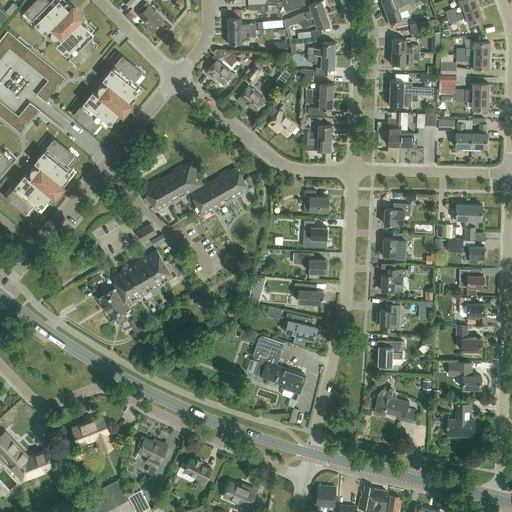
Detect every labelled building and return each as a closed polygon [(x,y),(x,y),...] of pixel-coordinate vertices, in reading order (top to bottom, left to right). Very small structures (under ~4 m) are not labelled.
[(54,28),(52,29),(51,30),(51,32),(51,33),(51,34),(51,35),(51,36),(52,38),(53,38),(54,39),(56,39),(57,39),(58,39),(59,38),(60,37),(62,36),(64,38),(58,44),(71,57),(68,60),(75,67),(98,44),(91,37),(94,35),(91,32),(94,29),(64,0),(36,0),(22,14),(30,22),(33,19),(45,32),(52,25),(54,28)] [(300,21),(325,12),(323,6),(325,5),(323,0),(322,0),(321,0),(319,0),(309,4),(311,10),(304,12),(291,16),(282,19),(285,26),(300,21)] [(310,0),(295,0),(283,5),(285,11),(311,2),(310,0)] [(383,5),(385,10),(411,1),(410,0),(397,0),(396,1),(395,0),(379,0),(382,6),(383,5)] [(464,10),(479,5),(476,0),(457,0),(460,7),(463,6),(464,10)] [(409,15),(408,10),(413,8),(411,1),(385,10),(387,16),(385,16),(388,25),(397,22),(398,25),(408,24),(405,17),(409,15)] [(153,30),(163,20),(149,5),(146,2),(138,10),(141,13),(139,15),(153,30)] [(479,5),(464,10),(469,23),(470,23),(471,26),(477,23),(476,21),(483,18),(479,5)] [(447,17),(457,13),(455,7),(445,11),(447,17)] [(0,15),(6,20),(9,16),(0,8),(0,15)] [(325,12),(300,21),(302,27),(308,25),(315,22),(317,28),(329,23),(325,12)] [(457,13),(447,17),(449,23),(459,20),(457,13)] [(228,30),(255,30),(255,22),(248,22),(241,22),(241,17),(228,17),(228,18),(226,18),(226,25),(228,25),(228,30)] [(410,29),(422,27),(438,24),(437,19),(421,21),(421,22),(409,24),(410,29)] [(298,38),(321,34),(321,27),(309,31),(297,32),(298,38)] [(7,30),(3,36),(13,44),(17,38),(7,30)] [(255,30),(228,30),(228,36),(226,36),(226,42),(228,42),(228,43),(241,43),(241,37),(249,37),(256,37),(255,30)] [(321,34),(298,38),(290,39),(290,44),(311,41),(322,41),(321,34)] [(3,36),(0,39),(0,41),(8,49),(9,48),(13,44),(3,36)] [(9,48),(22,58),(30,49),(17,38),(13,44),(9,48)] [(392,51),(419,52),(419,45),(405,44),(405,39),(392,38),(390,40),(390,45),(392,47),(392,51)] [(0,41),(0,50),(4,54),(8,49),(0,41)] [(307,53),(335,55),(335,48),(337,48),(337,43),(335,43),(335,42),(322,41),(322,48),(313,48),(313,47),(307,47),(307,53)] [(455,54),(489,55),(490,42),(471,41),(471,47),(466,47),(466,48),(456,47),(455,54)] [(287,51),(287,43),(273,42),(273,50),(287,51)] [(438,52),(438,46),(439,46),(439,44),(431,43),(431,51),(438,52)] [(30,49),(22,58),(27,62),(34,52),(30,49)] [(418,59),(419,52),(392,51),(392,56),(389,57),(389,62),(391,64),(407,65),(413,61),(413,59),(418,59)] [(34,52),(27,62),(32,66),(39,56),(34,52)] [(307,53),(306,61),(321,61),(321,67),(334,68),(335,55),(307,53)] [(109,87),(107,85),(106,84),(105,84),(104,84),(102,84),(101,84),(100,85),(99,86),(98,87),(98,88),(98,89),(98,91),(98,92),(99,93),(100,94),(102,95),(100,98),(93,92),(81,106),(78,103),(71,112),(97,132),(103,124),(106,127),(108,124),(111,127),(142,90),(138,87),(141,84),(138,82),(144,74),(119,54),(112,62),(115,65),(104,78),(111,84),(109,87)] [(489,68),(489,55),(455,54),(455,61),(465,61),(466,60),(474,61),(474,67),(475,67),(475,71),(482,71),(482,68),(489,68)] [(39,56),(32,66),(36,70),(44,60),(39,56)] [(44,60),(36,70),(41,74),(49,64),(44,60)] [(224,84),(233,74),(216,60),(206,73),(213,79),(215,76),(224,84)] [(261,70),(260,69),(261,67),(256,63),(254,65),(246,74),(252,80),(261,70)] [(49,64),(41,74),(46,78),(48,76),(54,68),(49,64)] [(54,68),(48,76),(46,78),(48,80),(58,88),(66,78),(54,68)] [(284,69),(279,76),(285,81),(291,74),(284,69)] [(58,88),(48,80),(44,84),(54,93),(58,88)] [(417,94),(433,94),(433,87),(412,86),(412,81),(404,81),(391,80),(388,81),(388,87),(390,89),(390,93),(417,94)] [(320,95),(333,96),(333,90),(335,90),(335,84),(334,84),(320,83),(320,95)] [(454,95),(464,96),(473,96),(488,96),(488,83),(470,83),(470,89),(455,89),(454,95)] [(54,93),(44,84),(40,89),(50,98),(54,93)] [(255,110),(264,99),(248,85),(237,98),(244,104),(246,102),(255,110)] [(287,87),(277,98),(284,104),(293,93),(287,87)] [(50,98),(40,89),(36,94),(46,103),(50,98)] [(417,101),(417,94),(390,93),(389,106),(410,106),(411,101),(417,101)] [(332,109),(333,96),(320,95),(319,107),(308,107),(308,114),(326,115),(327,109),(332,109)] [(488,96),(473,96),(473,109),(473,112),(480,112),(480,108),(488,109),(488,96)] [(40,111),(30,102),(26,107),(36,115),(40,111)] [(11,110),(6,106),(0,114),(0,118),(3,121),(11,110)] [(36,115),(26,107),(22,112),(32,120),(36,115)] [(16,114),(11,110),(3,121),(8,125),(14,117),(16,114)] [(287,136),(296,124),(279,110),(268,124),(275,130),(277,127),(287,136)] [(32,120),(22,112),(18,116),(18,117),(28,125),(32,120)] [(407,126),(407,112),(395,112),(395,118),(395,119),(400,119),(402,119),(401,126),(401,145),(406,146),(406,148),(417,148),(417,140),(414,140),(414,133),(406,132),(406,126),(407,126)] [(14,117),(8,125),(20,135),(26,127),(28,125),(18,117),(18,116),(16,114),(14,117)] [(401,126),(402,119),(400,119),(395,119),(395,118),(390,118),(390,124),(389,124),(388,145),(401,145),(401,126)] [(454,118),(438,118),(438,129),(454,129),(454,118)] [(471,132),(471,119),(457,119),(457,132),(455,131),(455,147),(462,147),(462,149),(471,149),(471,132)] [(471,132),(471,149),(479,149),(479,148),(487,148),(487,132),(486,132),(486,123),(479,123),(479,132),(471,132)] [(303,137),(331,138),(331,132),(333,132),(333,126),(332,126),(332,125),(319,125),(318,132),(310,131),(310,130),(303,130),(303,137)] [(41,169),(39,168),(38,167),(37,167),(36,166),(34,167),(33,167),(32,168),(31,168),(30,170),(30,171),(30,172),(30,173),(30,174),(31,176),(32,176),(34,178),(32,181),(25,175),(13,189),(10,186),(3,194),(29,215),(35,207),(38,209),(40,207),(43,210),(74,172),(70,170),(73,167),(70,165),(76,157),(51,136),(44,145),(47,147),(36,161),(43,167),(41,169)] [(330,151),(331,138),(303,137),(303,149),(317,150),(330,151)] [(0,170),(13,157),(6,150),(3,153),(0,149),(0,170)] [(198,217),(254,186),(248,176),(244,178),(237,166),(235,167),(230,170),(228,168),(219,173),(221,176),(207,183),(205,181),(202,183),(191,162),(189,163),(183,166),(182,164),(173,169),(174,171),(160,179),(159,177),(150,182),(151,184),(146,187),(144,188),(148,195),(143,198),(149,208),(154,205),(156,210),(190,191),(197,205),(193,207),(198,217)] [(327,213),(328,196),(316,196),(316,190),(305,189),(304,212),(311,212),(311,210),(320,211),(320,212),(327,213)] [(410,203),(404,203),(393,202),(393,208),(385,208),(384,224),(396,224),(403,224),(404,213),(410,213),(410,203)] [(468,227),(469,219),(469,204),(456,204),(456,211),(452,211),(452,218),(455,218),(455,219),(464,219),(464,227),(468,227)] [(469,204),(469,219),(481,220),(481,219),(485,219),(485,211),(482,211),(482,204),(469,204)] [(286,228),(294,228),(294,218),(286,218),(286,228)] [(326,239),(327,227),(314,226),(315,220),(304,220),(303,237),(303,246),(326,247),(326,239)] [(156,233),(150,223),(136,231),(142,242),(156,233)] [(437,236),(445,236),(446,224),(437,224),(437,236)] [(412,233),(393,232),(393,238),(384,238),(383,254),(396,255),(396,257),(405,258),(406,239),(412,240),(412,233)] [(151,241),(155,246),(166,240),(163,234),(151,241)] [(484,251),(484,246),(462,245),(462,239),(448,238),(447,250),(469,251),(468,257),(469,257),(469,262),(476,262),(477,257),(484,257),(485,255),(485,253),(484,251)] [(164,261),(156,248),(111,276),(117,286),(127,304),(128,303),(129,304),(173,277),(165,264),(169,262),(167,259),(164,261)] [(313,253),(294,252),(293,263),(309,264),(309,277),(318,277),(319,272),(325,272),(326,259),(313,259),(313,253)] [(104,265),(97,269),(101,274),(107,270),(104,265)] [(405,269),(392,268),(391,274),(382,274),(381,290),(402,291),(403,276),(405,276),(405,269)] [(460,269),(459,280),(459,285),(467,286),(483,287),(483,275),(470,274),(470,269),(460,269)] [(265,279),(256,276),(252,288),(262,290),(265,279)] [(322,304),(323,291),(310,289),(310,284),(295,282),(294,294),(299,294),(298,301),(306,302),(322,304)] [(129,304),(128,303),(127,304),(117,286),(99,297),(112,320),(116,317),(120,323),(128,318),(124,312),(131,308),(129,304)] [(471,296),(460,296),(460,295),(451,295),(451,313),(467,313),(466,314),(482,314),(483,303),(471,303),(471,296)] [(432,319),(433,301),(419,301),(418,319),(432,319)] [(399,327),(400,316),(400,305),(389,304),(389,310),(380,310),(380,326),(399,327)] [(281,309),(269,305),(267,315),(279,318),(281,309)] [(317,326),(303,322),(304,317),(287,312),(284,325),(286,325),(285,331),(295,334),(294,339),(305,342),(305,340),(312,342),(313,338),(314,339),(317,326)] [(141,323),(137,317),(129,322),(138,337),(149,330),(146,325),(140,328),(138,324),(141,323)] [(457,324),(456,337),(462,337),(462,350),(482,350),(482,337),(467,337),(468,326),(468,324),(457,324)] [(245,334),(244,339),(253,342),(253,340),(255,335),(255,332),(246,330),(245,334)] [(248,364),(246,370),(254,373),(268,378),(282,383),(281,385),(280,388),(291,391),(298,394),(300,389),(301,385),(303,380),(304,381),(305,378),(304,378),(304,376),(305,374),(291,369),(276,364),(279,356),(282,349),(284,342),(275,339),(267,336),(265,335),(264,335),(263,335),(261,335),(260,336),(259,336),(256,344),(253,352),(253,354),(254,355),(254,356),(255,357),(256,358),(257,359),(259,359),(258,360),(258,361),(254,360),(250,358),(248,364)] [(403,341),(400,341),(385,340),(385,346),(379,346),(378,364),(392,365),(393,357),(402,357),(402,352),(403,341)] [(471,363),(461,362),(449,362),(448,374),(463,375),(463,389),(469,389),(469,387),(480,388),(481,374),(471,374),(471,363)] [(379,394),(377,394),(373,413),(384,415),(385,411),(399,415),(398,418),(412,422),(415,409),(407,408),(409,401),(395,398),(396,395),(395,393),(394,391),(393,390),(393,389),(385,387),(385,389),(383,389),(381,390),(379,392),(379,394)] [(450,410),(456,410),(456,419),(447,419),(447,433),(448,433),(448,436),(456,436),(456,433),(474,434),(474,419),(462,419),(463,410),(470,410),(470,403),(457,403),(451,403),(450,410)] [(100,451),(114,446),(102,415),(90,420),(91,423),(73,429),(79,445),(95,439),(100,451)] [(23,478),(42,471),(54,467),(47,449),(27,457),(4,432),(0,435),(0,453),(9,463),(23,478)] [(153,474),(167,445),(154,439),(153,442),(142,436),(138,445),(141,447),(138,452),(148,457),(146,462),(149,464),(148,467),(147,472),(153,474)] [(205,482),(212,468),(205,465),(205,466),(201,464),(202,462),(194,457),(193,459),(191,458),(184,471),(197,477),(196,478),(205,482)] [(240,486),(230,482),(224,495),(226,495),(225,498),(248,508),(257,488),(242,482),(240,486)] [(333,506),(335,487),(319,485),(317,504),(333,506)] [(358,507),(364,508),(373,510),(375,500),(384,501),(386,490),(375,488),(375,487),(365,485),(364,490),(361,489),(358,507)] [(129,499),(123,488),(112,494),(118,505),(129,499)] [(141,490),(128,496),(136,511),(139,511),(150,507),(141,490)] [(107,497),(112,508),(118,505),(112,495),(107,497)] [(387,511),(398,511),(400,502),(398,501),(399,496),(390,495),(387,511)] [(100,511),(104,511),(107,511),(112,508),(107,497),(95,503),(100,511)] [(93,511),(100,511),(95,503),(90,506),(93,511)]
